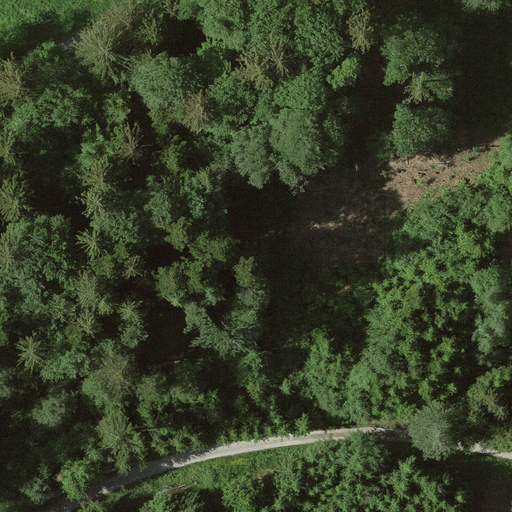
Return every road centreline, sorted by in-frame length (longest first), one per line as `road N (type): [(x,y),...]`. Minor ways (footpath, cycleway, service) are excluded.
road 1 (track): [(56,511),(196,454),(290,439),(383,432),(511,450)]
road 2 (unclassified): [(0,77),(168,0)]
